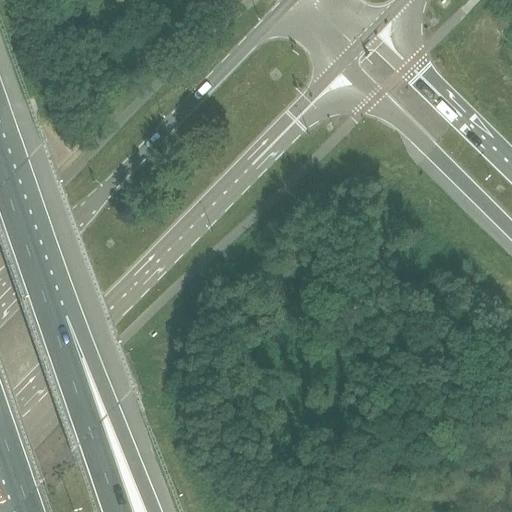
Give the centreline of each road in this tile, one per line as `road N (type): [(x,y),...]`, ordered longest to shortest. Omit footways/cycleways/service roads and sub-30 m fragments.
road 1 (secondary): [(0,411),(340,64)]
road 2 (secondary): [(291,0),(0,299)]
road 3 (motorway): [(340,64),(511,228)]
road 4 (motorway): [(153,511),(112,409),(52,324)]
road 5 (motorway): [(117,511),(52,324)]
road 6 (motorway): [(511,156),(379,25)]
road 7 (motorway): [(52,324),(0,172)]
